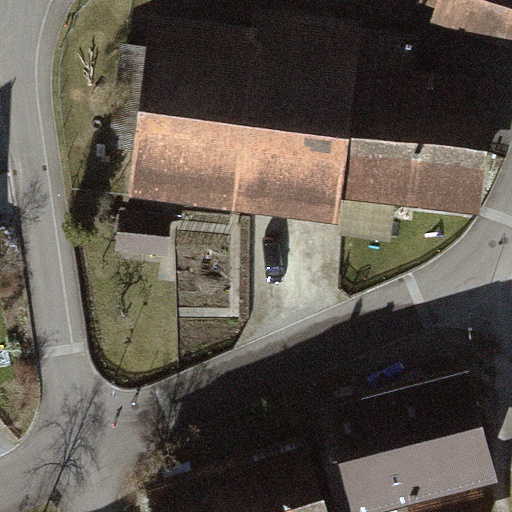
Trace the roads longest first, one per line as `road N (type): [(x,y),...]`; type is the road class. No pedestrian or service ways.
road 1 (residential): [(71,455),(17,0)]
road 2 (residential): [(71,455),(454,286)]
